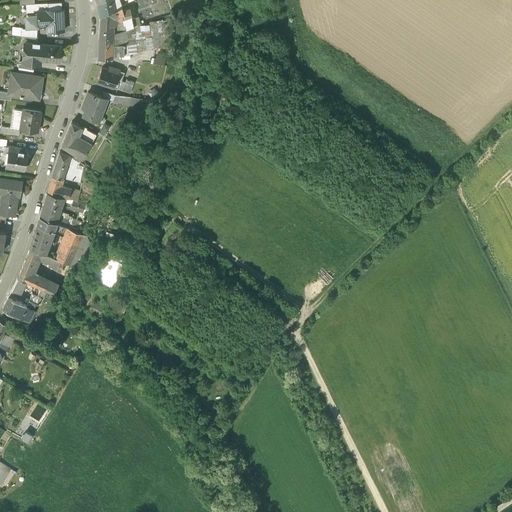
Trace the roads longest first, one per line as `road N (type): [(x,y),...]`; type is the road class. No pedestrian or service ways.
road 1 (residential): [(0,293),(79,62),(81,0)]
road 2 (track): [(107,324),(180,218),(316,319)]
road 3 (track): [(447,181),(300,73),(292,0)]
road 4 (track): [(408,511),(316,319)]
road 5 (track): [(447,181),(316,319)]
road 6 (track): [(232,429),(316,319)]
